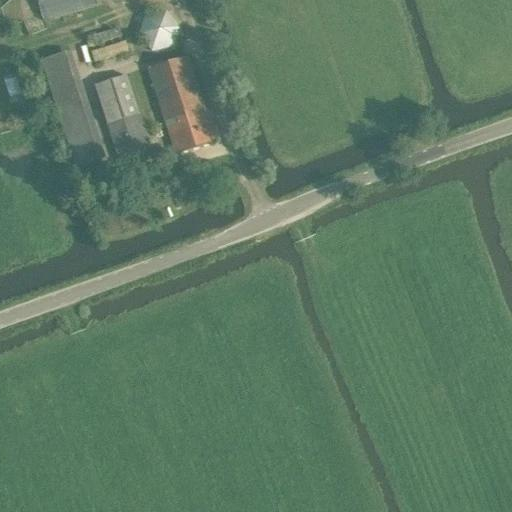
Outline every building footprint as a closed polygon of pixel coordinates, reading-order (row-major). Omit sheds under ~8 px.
[(36,0),(43,23),(97,8),(95,0),(36,0)] [(144,16),(137,36),(151,53),(173,49),(180,28),(166,12),(144,16)] [(75,168),(104,159),(70,52),(41,61),(75,168)] [(187,57),(147,70),(175,154),(215,143),(187,57)] [(94,86),(106,124),(119,164),(151,153),(125,77),(94,86)]
